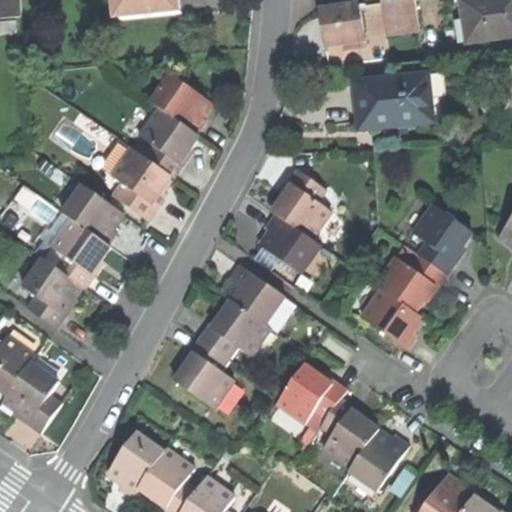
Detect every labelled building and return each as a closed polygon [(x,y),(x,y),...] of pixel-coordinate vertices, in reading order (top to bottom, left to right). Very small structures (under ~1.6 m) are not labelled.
[(0,0),(0,18),(23,17),(21,0),(0,0)] [(120,0),(122,20),(182,14),(180,0),(120,0)] [(394,0),(383,2),(385,16),(418,12),(416,0),(394,0)] [(511,0),(473,0),(461,2),(464,23),(455,24),(458,45),(511,37),(511,0)] [(326,46),(364,39),(360,5),(342,8),(320,11),(324,32),(326,46)] [(0,24),(0,35),(19,34),(18,24),(0,24)] [(152,101),(160,107),(197,134),(202,126),(207,120),(200,115),(211,101),(172,73),(152,101)] [(407,126),(433,123),(429,76),(355,83),(357,102),(359,126),(407,121),(407,126)] [(152,144),(144,156),(170,174),(174,177),(183,165),(179,162),(185,154),(199,135),(197,134),(160,107),(140,135),(152,144)] [(157,207),(166,194),(159,189),(170,174),(144,156),(131,146),(111,174),(120,181),(111,194),(148,220),(157,207)] [(326,190),(297,169),(287,182),(290,184),(284,193),(271,211),(275,214),(311,239),(330,211),(318,202),(326,190)] [(62,212),(71,219),(109,245),(114,237),(118,232),(111,227),(122,212),(82,184),(62,212)] [(427,244),(419,256),(448,278),(457,265),(454,262),(464,248),(473,235),(435,208),(415,235),(427,244)] [(320,245),(311,239),(275,214),(269,223),(266,228),(271,231),(261,246),(300,274),(320,245)] [(64,255),(55,266),(85,287),(94,276),(90,273),(97,264),(110,246),(109,245),(71,219),(51,246),(64,255)] [(511,223),(500,239),(511,247),(511,223)] [(468,251),(464,248),(454,262),(457,265),(462,258),(468,251)] [(378,287),(383,291),(416,314),(426,302),(435,289),(439,291),(448,278),(419,256),(410,268),(398,259),(378,287)] [(47,260),(27,288),(39,296),(31,308),(61,330),(70,317),(66,314),(74,303),(85,287),(55,266),(47,260)] [(236,301),(268,325),(288,297),(244,265),(235,278),(243,284),(238,290),(232,298),(236,301)] [(434,298),(439,291),(435,289),(426,302),(429,304),(434,298)] [(421,320),(422,318),(416,314),(383,291),(363,319),(409,352),(419,337),(416,335),(412,332),(421,320)] [(213,326),(204,338),(235,360),(244,348),(254,355),(273,328),(268,325),(236,301),(223,319),(216,328),(213,326)] [(425,323),(421,320),(412,332),(416,335),(420,329),(425,323)] [(3,348),(0,345),(0,386),(11,394),(34,363),(39,356),(11,336),(3,348)] [(180,379),(217,406),(236,379),(226,372),(235,360),(204,338),(195,351),(198,353),(189,365),(180,379)] [(62,383),(34,363),(11,394),(7,400),(23,411),(34,420),(31,425),(44,434),(66,404),(53,395),(62,383)] [(349,392),(337,382),(334,386),(320,376),(306,367),(282,400),(311,421),(319,409),(331,418),(344,399),(349,392)] [(322,372),(320,376),(334,386),(337,382),(331,378),(322,372)] [(357,409),(344,399),(331,418),(325,425),(337,434),(328,447),(355,466),(379,434),(381,431),(368,422),(355,412),(357,409)] [(363,413),(357,409),(355,412),(368,422),(370,419),(363,413)] [(381,430),(381,431),(379,434),(393,444),(396,441),(389,436),(381,430)] [(141,432),(114,470),(123,476),(129,481),(124,488),(138,498),(144,489),(170,452),(141,432)] [(393,444),(379,434),(355,466),(351,473),(379,493),(412,448),(398,438),(396,441),(393,444)] [(170,452),(144,489),(158,499),(171,508),(168,511),(187,511),(203,490),(192,482),(200,470),(172,450),(170,452)] [(450,475),(423,511),(465,511),(473,501),(459,491),(462,488),(464,485),(450,475)] [(211,478),(203,490),(187,511),(231,511),(230,511),(239,498),(211,478)] [(468,492),(462,488),(459,491),(473,501),(476,498),(468,492)] [(496,511),(488,507),(476,498),(473,501),(465,511),(496,511)]
